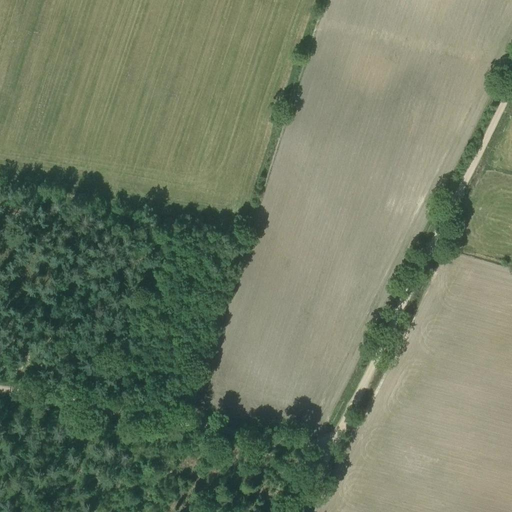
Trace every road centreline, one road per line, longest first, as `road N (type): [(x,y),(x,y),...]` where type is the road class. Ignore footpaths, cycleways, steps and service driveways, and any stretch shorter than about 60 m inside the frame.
road 1 (track): [(331,448),(511,85)]
road 2 (track): [(331,448),(0,390)]
